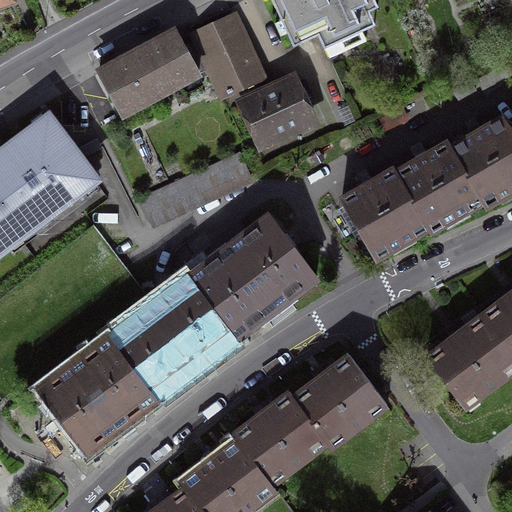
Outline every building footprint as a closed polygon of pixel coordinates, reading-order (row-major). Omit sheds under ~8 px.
[(378,7),(374,0),(272,0),(294,46),(318,35),(329,57),(367,40),(356,17),(378,7)] [(235,14),(192,33),(196,41),(208,68),(229,112),(244,104),(261,142),(311,119),(293,80),(259,96),(256,90),(253,83),(264,78),(236,16),(236,15),(235,14)] [(185,47),(176,31),(138,51),(99,72),(121,114),(208,68),(196,41),(185,47)] [(0,208),(21,235),(95,179),(72,148),(48,117),(0,153),(0,208)] [(449,142),(448,143),(485,206),(511,190),(511,129),(503,118),(452,147),(449,142)] [(504,118),(503,118),(511,129),(511,127),(511,128),(504,118)] [(485,206),(448,143),(397,172),(395,169),(394,169),(430,231),(456,216),(482,202),(485,207),(485,206)] [(239,154),(141,199),(152,224),(202,202),(251,179),(239,154)] [(394,169),(342,200),(376,258),(402,243),(428,228),(430,232),(430,231),(394,169)] [(0,208),(0,250),(21,235),(0,208)] [(276,306),(317,276),(271,216),(190,277),(235,337),(276,306)] [(195,368),(235,337),(190,277),(109,338),(155,398),(195,368)] [(511,293),(511,294),(483,315),(511,353),(511,293)] [(511,353),(483,315),(455,336),(427,357),(464,407),(465,406),(463,403),(475,394),(477,397),(508,373),(506,371),(511,366),(511,353)] [(155,398),(109,338),(38,392),(84,452),(119,425),(155,398)] [(322,375),(294,396),(293,397),(327,441),(326,442),(330,447),(331,446),(329,443),(341,434),(343,437),(374,414),(372,411),(383,403),(386,405),(387,404),(349,354),(322,375)] [(271,484),(272,483),(270,480),(282,471),(283,474),(314,451),(312,448),(324,439),(326,442),(327,441),(293,397),(294,396),(290,391),(261,413),(233,434),(237,439),(238,439),(271,484)] [(205,511),(243,511),(262,498),(260,495),(272,486),(274,489),(276,488),(272,483),(271,484),(238,439),(237,439),(209,460),(181,481),(185,487),(186,486),(205,511)] [(205,511),(186,486),(185,487),(157,508),(151,511),(205,511)]
